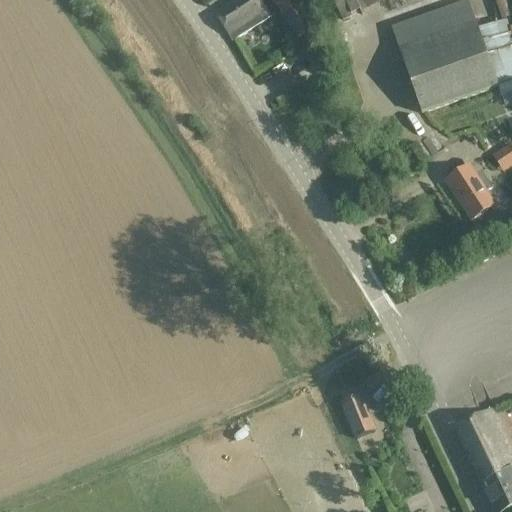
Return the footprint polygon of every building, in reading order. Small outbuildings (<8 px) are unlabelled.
[(255,0),(242,0),(233,6),(216,17),(232,43),(268,20),(255,0)] [(296,0),(273,0),(296,38),(313,28),(296,0)] [(332,0),(343,22),(387,0),(332,0)] [(511,20),(511,18),(506,0),(496,0),(503,23),(511,20)] [(422,115),(441,109),(498,89),(511,83),(511,35),(508,23),(479,33),(468,3),(392,30),(422,115)] [(511,83),(498,89),(501,98),(511,93),(511,83)] [(511,144),(492,158),(503,175),(511,168),(511,144)] [(471,169),(447,184),(472,223),(496,207),(487,194),(492,191),(482,174),(476,177),(471,169)] [(362,397),(340,406),(355,442),(377,433),(362,397)] [(511,447),(496,413),(456,431),(494,511),(510,511),(511,511),(511,447)]
